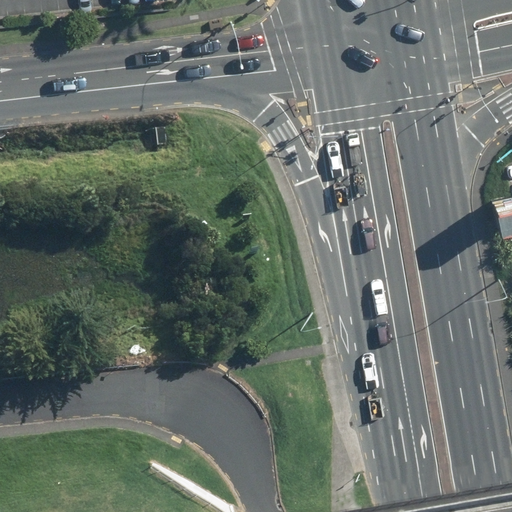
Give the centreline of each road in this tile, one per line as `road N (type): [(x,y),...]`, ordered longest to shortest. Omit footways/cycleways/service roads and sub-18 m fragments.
road 1 (primary): [(384,342),(331,261),(300,163),(266,109),(231,88),(172,75)]
road 2 (primary): [(384,342),(331,51)]
road 3 (primary): [(399,39),(450,296)]
road 4 (primary): [(450,296),(489,511)]
road 5 (primary): [(511,104),(463,143),(452,171),(450,296)]
road 6 (tertiary): [(0,94),(172,75)]
road 7 (primary): [(415,511),(384,342)]
road 8 (tertiary): [(172,75),(331,51)]
